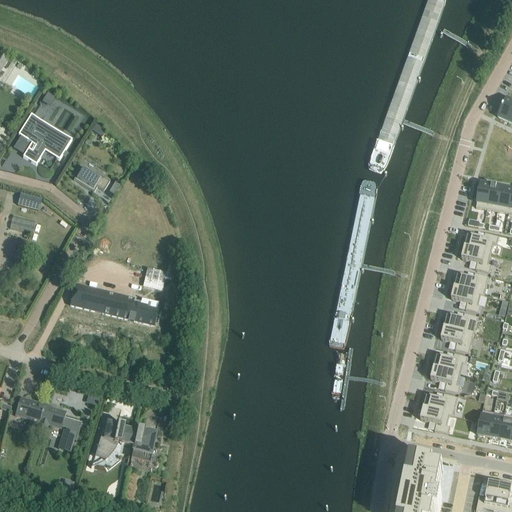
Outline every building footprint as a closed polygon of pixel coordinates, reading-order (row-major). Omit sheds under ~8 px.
[(511,102),(507,100),(498,118),(509,124),(511,117),(511,102)] [(70,140),(33,117),(31,116),(18,136),(21,138),(13,149),(24,156),(23,158),(36,167),(37,165),(40,160),(39,159),(44,149),(53,155),(55,152),(60,155),(64,150),(66,151),(72,141),(70,140)] [(80,166),(71,180),(92,193),(95,187),(102,191),(108,182),(94,173),(93,175),(80,166)] [(478,198),(476,209),(487,212),(492,187),(481,185),(480,191),(478,191),(476,198),(478,198)] [(492,187),(487,212),(498,214),(503,189),(492,187)] [(113,188),(108,195),(113,198),(118,191),(113,188)] [(511,191),(503,189),(498,214),(508,216),(511,198),(511,191)] [(20,197),(17,208),(38,214),(41,202),(20,197)] [(33,235),(37,222),(13,216),(10,229),(33,235)] [(468,238),(465,249),(491,256),(494,245),(497,246),(499,239),(485,235),(484,242),(468,238)] [(31,243),(21,240),(14,262),(24,265),(31,243)] [(465,249),(462,261),(478,265),(476,272),(490,275),(492,268),(488,267),(491,256),(465,249)] [(458,278),(455,290),(481,296),(481,297),(484,298),(489,279),(475,276),(473,282),(458,278)] [(154,327),(158,312),(142,308),(143,303),(75,287),(70,307),(154,327)] [(455,290),(452,301),(467,305),(466,312),(479,315),(481,308),(478,307),(481,297),(481,296),(455,290)] [(447,318),(444,330),(474,337),(478,319),(465,316),(463,322),(447,318)] [(444,330),(441,341),(457,345),(455,352),(469,356),(474,337),(444,330)] [(437,358),(434,370),(460,377),(463,366),(466,367),(468,359),(454,356),(453,362),(437,358)] [(434,370),(431,382),(447,386),(445,392),(459,396),(461,389),(457,388),(460,377),(434,370)] [(427,399),(424,410),(450,417),(453,418),(458,400),(444,396),(442,403),(427,399)] [(20,398),(15,416),(25,419),(31,421),(40,424),(45,406),(20,398)] [(1,410),(9,413),(11,408),(3,405),(1,410)] [(40,424),(36,434),(46,437),(49,426),(52,427),(61,430),(62,428),(67,430),(67,432),(75,434),(73,440),(74,440),(74,441),(77,442),(83,424),(65,419),(66,414),(50,409),(51,407),(45,406),(40,424)] [(424,410),(421,422),(437,426),(435,432),(449,436),(450,429),(447,428),(450,417),(424,410)] [(483,413),(478,437),(489,439),(493,419),(493,420),(494,415),(483,413)] [(504,422),(500,441),(510,443),(511,434),(511,418),(504,417),(503,421),(504,422)] [(493,419),(489,439),(500,441),(504,422),(503,421),(493,420),(493,419)] [(131,447),(134,432),(125,430),(125,427),(118,425),(117,427),(107,425),(105,433),(103,433),(102,432),(95,458),(96,456),(107,459),(105,461),(108,459),(111,456),(114,453),(116,449),(118,446),(121,446),(121,445),(131,447)] [(150,464),(156,435),(144,432),(144,431),(137,429),(137,433),(134,432),(131,447),(134,448),(131,460),(150,464)] [(64,431),(59,449),(61,449),(70,452),(74,441),(74,440),(73,440),(75,434),(67,432),(64,431)] [(410,462),(400,511),(439,511),(440,511),(440,510),(441,510),(441,509),(440,509),(440,507),(441,508),(441,506),(441,505),(442,505),(442,504),(441,504),(442,502),(446,502),(448,491),(446,490),(449,475),(448,475),(443,474),(444,473),(433,471),(434,468),(434,467),(410,462)] [(479,499),(476,511),(484,511),(490,511),(495,511),(501,487),(489,484),(486,500),(479,499)] [(55,487),(52,497),(68,502),(71,492),(62,490),(55,487)] [(511,488),(501,487),(495,511),(511,511),(511,505),(509,505),(511,491),(511,488)]
